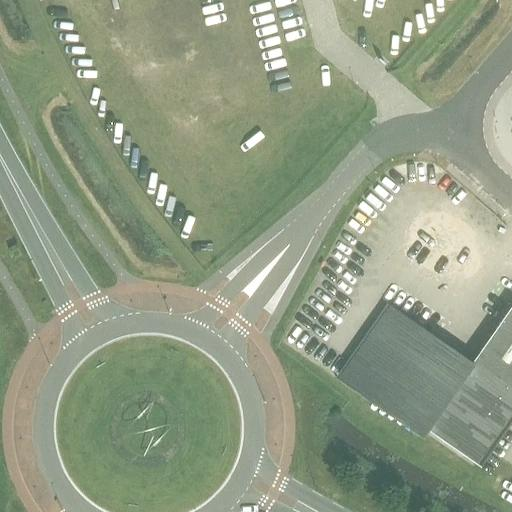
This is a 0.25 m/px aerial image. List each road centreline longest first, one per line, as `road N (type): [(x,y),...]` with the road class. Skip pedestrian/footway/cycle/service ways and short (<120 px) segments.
road 1 (unclassified): [(416,137),(386,144),(209,343)]
road 2 (primary): [(101,335),(63,368),(44,420),(54,474),(84,511)]
road 3 (primary): [(101,335),(0,156)]
road 4 (primary): [(240,480),(251,453),(252,407),(232,364),(209,343)]
